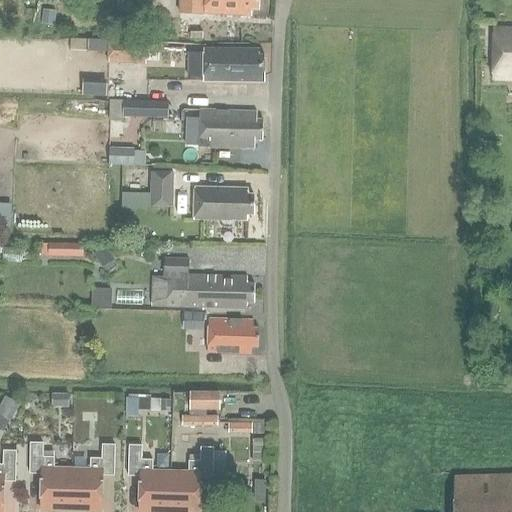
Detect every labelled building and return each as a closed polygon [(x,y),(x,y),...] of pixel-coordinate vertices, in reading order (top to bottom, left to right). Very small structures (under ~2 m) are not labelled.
[(203,14),(203,0),(180,0),(180,13),(203,14)] [(204,0),(204,14),(250,17),(250,11),(258,11),(259,0),(204,0)] [(43,9),(42,24),(54,25),(56,11),(43,9)] [(131,32),(131,19),(111,18),(111,31),(131,32)] [(493,80),(511,79),(511,29),(493,29),(493,80)] [(105,63),(144,65),(145,43),(106,42),(105,63)] [(204,49),(203,81),(257,83),(257,76),(263,77),(264,57),(257,57),(258,50),(204,49)] [(167,120),(168,103),(124,101),(123,118),(167,120)] [(255,113),(199,111),(198,148),(254,149),(254,140),(261,140),(261,121),(255,120),(255,113)] [(198,146),(199,119),(187,118),(186,146),(198,146)] [(134,152),(135,150),(110,149),(109,166),(144,167),(145,153),(134,152)] [(172,207),(173,174),(150,173),(149,207),(172,207)] [(248,196),(248,190),(193,189),(193,221),(248,222),(248,216),(254,216),(254,196),(248,196)] [(83,258),(84,245),(49,244),(48,257),(83,258)] [(102,268),(113,261),(104,247),(93,254),(102,268)] [(189,277),(189,261),(163,261),(163,307),(181,307),(246,309),(246,303),(252,303),(253,287),(247,286),(247,278),(189,277)] [(93,289),(93,309),(113,310),(113,289),(93,289)] [(499,307),(495,302),(489,302),(485,306),(485,313),(489,319),(494,319),(499,314),(499,307)] [(209,321),(208,353),(249,355),(250,348),(257,348),(257,331),(251,331),(251,323),(209,321)] [(52,394),(52,407),(69,408),(69,395),(52,394)] [(218,394),(188,394),(188,412),(206,412),(218,412),(218,394)] [(5,397),(0,406),(0,416),(11,421),(19,404),(5,397)] [(127,398),(127,411),(151,412),(151,399),(127,398)] [(161,399),(161,412),(170,412),(171,399),(161,399)] [(183,427),(217,427),(217,417),(206,417),(188,417),(183,417),(183,427)] [(228,435),(252,435),(252,425),(228,425),(228,435)] [(253,440),(253,457),(264,456),(263,440),(253,440)] [(29,444),(29,474),(41,475),(40,511),(56,511),(69,511),(71,470),(53,469),(53,458),(42,458),(42,444),(29,444)] [(71,470),(69,511),(99,511),(101,476),(113,476),(114,446),(101,445),(101,459),(89,459),(89,470),(71,470)] [(128,446),(127,477),(140,477),(138,511),(168,511),(170,472),(152,472),(152,461),(141,460),(141,446),(128,446)] [(170,472),(168,511),(198,511),(199,479),(212,479),(213,448),(200,448),(199,462),(188,462),(188,473),(170,472)] [(0,511),(1,511),(2,482),(14,483),(15,452),(2,451),(2,465),(0,465),(0,511)] [(511,511),(511,475),(452,476),(452,511),(511,511)]
